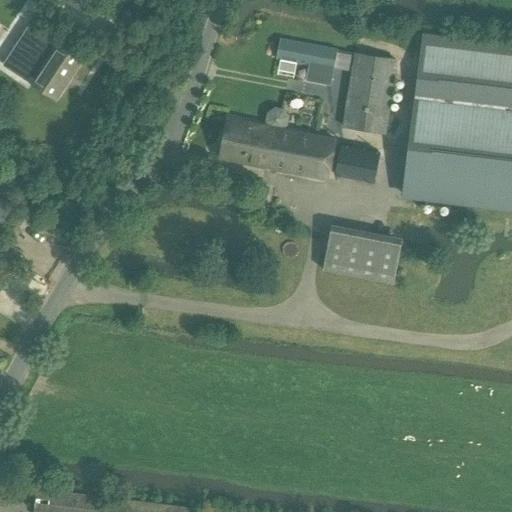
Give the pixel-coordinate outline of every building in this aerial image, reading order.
[(61,0),(81,12),(88,0),(61,0)] [(58,99),(71,78),(83,61),(43,34),(36,43),(30,39),(23,49),(30,53),(22,65),(16,73),(31,83),(57,100),(58,99)] [(511,45),(423,34),(403,195),(511,208),(511,45)] [(337,49),(280,39),(276,60),(314,67),(311,79),(331,83),(337,49)] [(385,133),(396,60),(355,53),(344,126),(385,133)] [(279,128),(286,125),(288,117),(283,111),(276,109),(269,113),(267,121),(272,127),(229,119),(221,158),(328,179),(336,139),(279,128)] [(374,182),(380,154),(342,146),(336,175),(374,182)] [(0,228),(8,214),(13,205),(0,197),(0,228)] [(393,284),(401,244),(332,230),(323,270),(393,284)] [(195,511),(195,510),(37,490),(34,511),(195,511)]
